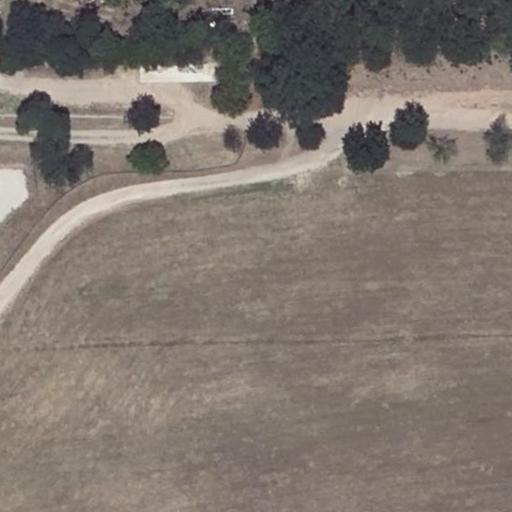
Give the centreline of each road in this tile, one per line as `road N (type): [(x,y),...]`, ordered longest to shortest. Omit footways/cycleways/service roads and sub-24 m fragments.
road 1 (track): [(0,136),(355,120)]
road 2 (track): [(355,120),(511,126)]
